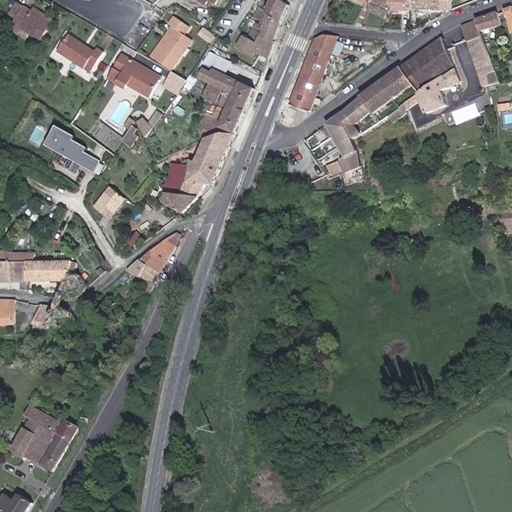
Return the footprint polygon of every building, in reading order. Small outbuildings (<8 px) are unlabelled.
[(268,18),(280,25),(289,6),(281,0),(261,0),(257,9),(268,18)] [(360,0),(370,4),(389,12),(390,0),(360,0)] [(390,0),(389,12),(416,11),(416,0),(390,0)] [(416,0),(416,11),(453,10),(453,0),(416,0)] [(40,40),(50,23),(17,2),(9,14),(15,18),(12,22),(29,33),(40,40)] [(386,19),(389,12),(370,4),(367,11),(386,19)] [(255,53),(269,59),(276,43),(274,42),(280,25),(268,18),(257,9),(252,17),(263,25),(257,40),(252,52),(255,53)] [(483,34),(483,36),(485,36),(484,33),(504,26),(500,13),(477,21),(478,22),(483,34)] [(216,18),(211,14),(206,21),(210,25),(216,18)] [(163,48),(159,45),(151,57),(171,69),(191,39),(184,34),(188,27),(174,16),(169,24),(172,26),(176,29),(163,48)] [(12,22),(8,28),(25,39),(29,33),(12,22)] [(465,28),(471,42),(483,36),(483,34),(478,22),(465,28)] [(172,26),(159,45),(163,48),(176,29),(172,26)] [(210,42),(214,36),(206,30),(201,36),(210,42)] [(60,48),(93,69),(105,49),(98,44),(95,48),(70,32),(60,48)] [(253,58),(255,53),(252,52),(257,40),(242,33),(235,49),(253,58)] [(483,36),(471,42),(478,57),(492,52),(485,36),(483,36)] [(295,104),(316,112),(333,67),(338,69),(341,62),(336,59),(343,38),(330,37),(319,41),(295,104)] [(363,100),(378,120),(379,123),(457,65),(446,39),(383,85),(363,100)] [(54,49),(51,54),(75,69),(78,64),(54,49)] [(483,70),(497,64),(492,52),(478,57),(483,70)] [(121,54),(113,66),(120,72),(128,59),(121,54)] [(212,72),(214,73),(218,63),(204,58),(196,69),(211,74),(212,72)] [(113,66),(107,74),(116,79),(115,81),(122,86),(124,83),(146,96),(155,82),(133,67),(135,64),(128,59),(120,72),(113,66)] [(133,67),(155,82),(158,78),(135,64),(133,67)] [(224,133),(236,136),(256,90),(214,73),(212,72),(211,74),(196,69),(188,80),(187,82),(195,85),(197,80),(204,83),(213,87),(230,94),(221,116),(215,114),(207,130),(206,130),(206,136),(203,137),(203,140),(206,138),(209,137),(224,133)] [(459,69),(420,97),(429,116),(450,106),(443,93),(465,82),(459,69)] [(187,82),(188,80),(173,72),(167,81),(180,91),(187,82)] [(208,99),(213,87),(204,83),(198,95),(208,99)] [(350,159),(361,152),(358,142),(356,136),(378,120),(363,100),(329,125),(350,159)] [(407,106),(411,115),(417,112),(413,102),(407,106)] [(474,102),(454,112),(459,121),(478,111),(474,102)] [(146,128),(149,135),(161,119),(156,115),(146,128)] [(137,123),(146,140),(149,135),(146,128),(142,120),(137,123)] [(49,148),(59,129),(57,128),(46,147),(49,148)] [(87,149),(74,142),(75,138),(59,129),(49,148),(74,162),(69,172),(74,174),(79,165),(84,168),(90,157),(85,154),(87,149)] [(131,129),(121,146),(128,150),(139,133),(131,129)] [(207,186),(214,187),(236,136),(224,133),(209,137),(206,138),(195,163),(191,162),(190,165),(183,162),(181,166),(193,170),(187,183),(207,186)] [(348,171),(364,166),(361,152),(350,159),(344,163),(348,171)] [(94,174),(101,163),(90,157),(84,168),(94,174)] [(335,176),(347,172),(343,161),(331,165),(335,176)] [(181,166),(169,194),(182,196),(187,183),(193,170),(181,166)] [(182,196),(201,199),(207,186),(187,183),(182,196)] [(254,199),(266,197),(269,189),(261,186),(254,199)] [(117,221),(132,199),(116,189),(102,210),(117,221)] [(184,214),(201,199),(182,196),(169,194),(165,204),(184,214)] [(153,279),(163,284),(178,256),(190,235),(186,233),(161,251),(166,254),(153,279)] [(0,282),(16,282),(16,250),(3,245),(0,252),(0,282)] [(43,261),(43,252),(30,252),(21,253),(16,250),(16,282),(35,282),(35,261),(43,261)] [(138,271),(147,276),(153,279),(166,254),(161,251),(138,271)] [(71,281),(74,274),(78,260),(43,261),(35,261),(35,282),(71,281)] [(80,295),(88,289),(89,285),(88,281),(88,279),(87,278),(84,275),(80,274),(74,274),(71,281),(67,294),(78,295),(80,295)] [(0,301),(0,327),(27,327),(27,301),(0,301)] [(48,324),(65,322),(68,307),(52,304),(48,324)] [(68,324),(71,328),(75,329),(78,330),(82,329),(86,327),(87,325),(88,321),(88,318),(87,316),(86,313),(80,309),(68,307),(65,322),(64,325),(68,324)] [(31,410),(27,416),(32,419),(58,435),(46,455),(58,463),(64,453),(79,428),(61,418),(56,424),(31,410)] [(58,435),(32,419),(15,449),(53,472),(58,463),(46,455),(58,435)] [(27,511),(33,504),(21,495),(16,502),(3,493),(0,496),(0,511),(27,511)]
